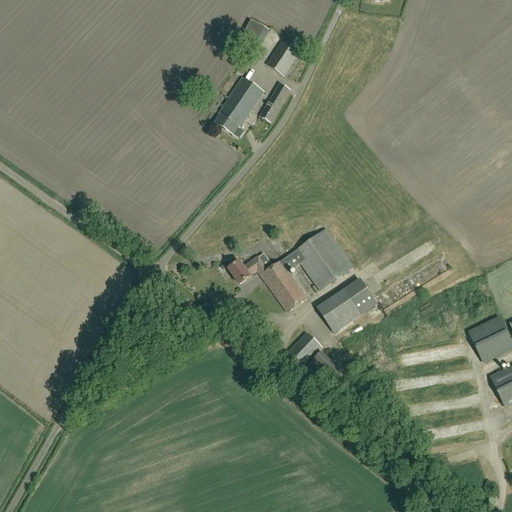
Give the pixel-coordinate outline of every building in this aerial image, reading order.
[(236,46),(249,54),(264,28),(250,21),(236,46)] [(284,77),(303,49),(285,37),(266,65),(284,77)] [(240,128),(264,93),(242,79),(229,99),(219,114),(221,115),(215,123),(233,135),(238,127),(240,128)] [(290,91),(279,85),(260,117),(270,124),(290,91)] [(452,225),(448,226),(454,241),(458,239),(452,225)] [(353,268),(326,231),(293,254),(281,263),(273,268),(264,255),(258,259),(258,258),(243,269),(239,262),(228,270),(239,285),(250,278),(249,276),(257,271),(267,285),(287,313),(287,314),(307,300),(306,299),(306,300),(288,274),(301,265),(320,292),(353,268)] [(468,256),(462,246),(458,248),(463,258),(468,256)] [(361,316),(344,290),(316,309),(333,334),(361,316)] [(511,344),(499,318),(469,333),(484,364),(511,350),(511,344)] [(321,349),(305,334),(287,354),(303,369),(321,349)] [(221,359),(214,367),(221,373),(235,356),(226,348),(222,353),(215,347),(212,351),(221,359)] [(320,355),(307,369),(325,385),(338,371),(320,355)] [(511,367),(490,378),(505,408),(511,405),(511,367)]
